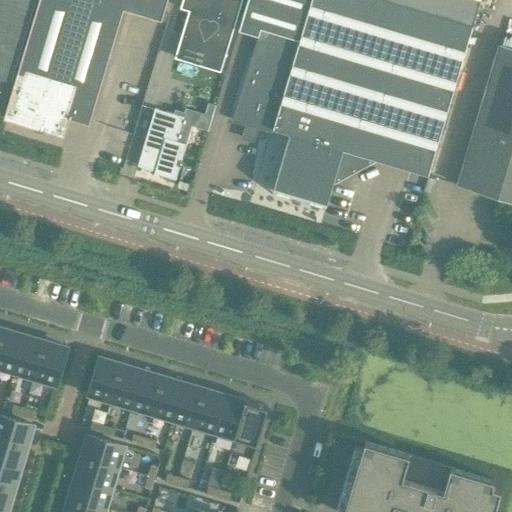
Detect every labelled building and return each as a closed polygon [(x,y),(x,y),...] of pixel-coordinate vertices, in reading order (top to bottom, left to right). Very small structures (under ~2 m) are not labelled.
[(0,0),(0,109),(2,111),(35,0),(0,0)] [(162,18),(167,0),(39,0),(5,116),(64,134),(70,115),(89,121),(124,6),(162,18)] [(221,70),(241,0),(183,0),(181,6),(189,8),(175,57),(221,70)] [(271,131),(310,0),(248,0),(239,30),(259,35),(233,120),(271,131)] [(473,24),(393,0),(311,0),(274,128),(291,133),(272,195),(325,210),(335,177),(351,167),(355,167),(371,157),(429,174),(473,24)] [(393,0),(473,24),(480,0),(393,0)] [(511,199),(511,46),(499,42),(457,182),(511,199)] [(181,159),(186,142),(177,140),(184,116),(155,107),(140,157),(157,162),(155,171),(176,178),(180,164),(181,164),(182,159),(181,159)] [(0,366),(14,371),(25,334),(4,328),(0,341),(0,366)] [(35,377),(46,340),(25,334),(14,371),(35,377)] [(46,340),(35,377),(56,384),(67,346),(46,340)] [(89,393),(111,399),(122,362),(100,356),(89,393)] [(143,369),(122,362),(111,399),(132,406),(143,369)] [(132,406),(153,412),(164,375),(143,369),(132,406)] [(185,381),(164,375),(153,412),(172,418),(171,422),(172,423),(185,381)] [(172,423),(193,429),(205,388),(185,381),(172,423)] [(193,429),(214,435),(226,394),(205,388),(193,429)] [(226,394),(214,435),(235,442),(247,400),(226,394)] [(235,442),(256,448),(268,406),(247,400),(235,442)] [(11,412),(23,416),(25,408),(13,404),(11,412)] [(37,411),(25,408),(23,416),(34,419),(37,411)] [(0,437),(27,446),(33,425),(0,414),(0,437)] [(101,432),(103,424),(92,421),(89,429),(101,432)] [(103,424),(101,432),(113,436),(115,428),(103,424)] [(131,441),(143,445),(145,437),(133,433),(131,441)] [(81,456),(118,467),(124,446),(87,435),(81,456)] [(0,460),(21,467),(27,446),(0,437),(0,460)] [(145,437),(143,445),(154,448),(157,440),(145,437)] [(484,511),(492,488),(499,490),(499,491),(500,491),(501,489),(493,486),(495,480),(365,441),(363,448),(355,445),(337,505),(345,508),(343,511),(410,511),(412,508),(426,511),(484,511)] [(75,477),(111,488),(118,467),(81,456),(75,477)] [(0,460),(0,483),(14,488),(21,467),(0,460)] [(151,464),(147,476),(155,478),(159,467),(151,464)] [(164,481),(176,484),(178,476),(167,473),(164,481)] [(155,478),(147,476),(144,487),(152,490),(155,478)] [(178,476),(176,484),(187,488),(190,480),(178,476)] [(75,477),(68,498),(105,509),(111,488),(75,477)] [(0,506),(8,509),(14,488),(0,483),(0,506)] [(206,493),(217,496),(220,489),(208,485),(206,493)] [(220,489),(217,496),(229,500),(231,492),(220,489)] [(64,511),(104,511),(105,509),(68,498),(64,511)]
